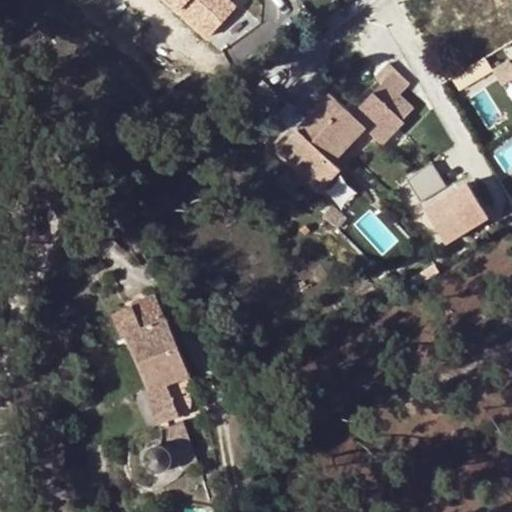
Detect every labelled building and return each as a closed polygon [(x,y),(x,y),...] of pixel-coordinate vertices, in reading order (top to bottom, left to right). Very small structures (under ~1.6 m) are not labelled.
[(170,0),(209,36),(237,6),(230,0),(170,0)] [(508,58),(492,68),(501,83),(511,75),(511,61),(511,62),(508,58)] [(409,87),(394,72),(385,81),(401,95),(409,87)] [(283,100),(262,80),(245,98),(266,118),(283,100)] [(401,95),(385,81),(352,115),(332,96),(281,150),(322,190),(340,171),(331,162),(365,127),(381,143),(414,109),(401,95)] [(511,143),(497,152),(505,168),(511,164),(511,143)] [(448,183),(432,162),(408,181),(423,201),(448,183)] [(492,210),(468,177),(427,207),(452,240),(492,210)] [(333,205),(324,214),(338,228),(347,218),(333,205)] [(166,317),(157,296),(136,304),(140,313),(118,323),(122,335),(127,333),(149,388),(145,390),(159,424),(181,415),(168,382),(190,373),(168,316),(166,317)] [(114,314),(118,323),(140,313),(136,304),(114,314)] [(168,382),(181,415),(184,413),(189,406),(190,403),(188,390),(185,382),(192,379),(190,373),(168,382)] [(198,462),(183,422),(171,426),(171,438),(173,439),(175,441),(177,442),(179,445),(181,447),(182,449),(183,452),(184,455),(184,458),(185,462),(184,465),(184,468),(198,462)] [(148,455),(147,459),(149,463),(151,466),(155,468),(159,468),(163,467),(166,465),(169,462),(169,458),(169,454),(167,450),(164,448),(160,447),(156,447),(152,448),(149,451),(148,455)]
